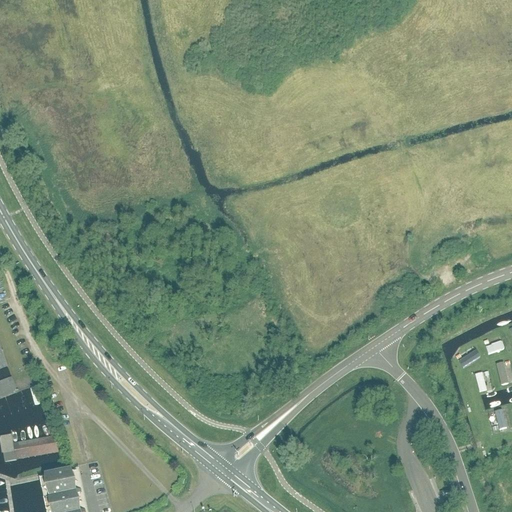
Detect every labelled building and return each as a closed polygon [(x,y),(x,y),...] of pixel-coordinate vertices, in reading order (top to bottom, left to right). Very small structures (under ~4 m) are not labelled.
[(485,357),(502,351),(499,343),(482,350),(485,357)] [(456,361),(459,369),(478,360),(475,353),(456,361)] [(511,384),(508,373),(505,374),(503,364),(493,367),(498,387),(511,384)] [(0,401),(17,395),(12,379),(0,383),(0,401)] [(489,420),(490,434),(502,433),(501,418),(489,420)] [(5,463),(58,454),(55,438),(13,445),(11,437),(0,438),(0,446),(1,456),(4,456),(5,463)] [(39,481),(41,491),(81,483),(79,472),(39,481)] [(83,493),(81,483),(41,491),(43,501),(83,493)] [(43,501),(46,511),(85,503),(83,493),(43,501)] [(46,511),(45,511),(87,511),(85,503),(46,511)]
